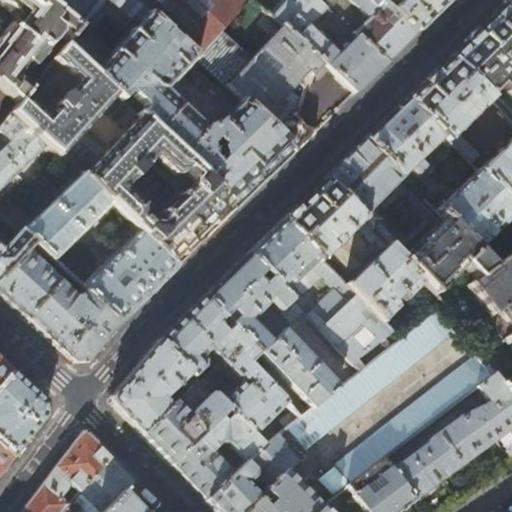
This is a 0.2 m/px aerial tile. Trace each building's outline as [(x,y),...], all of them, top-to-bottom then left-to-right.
[(0,0),(0,4),(15,17),(0,36),(0,91),(15,104),(25,93),(28,89),(14,78),(25,65),(30,68),(53,38),(59,37),(65,43),(76,29),(73,27),(38,0),(0,0)] [(38,0),(73,27),(94,0),(38,0)] [(130,0),(99,0),(76,29),(65,43),(61,49),(113,96),(141,122),(236,209),(273,173),(281,166),(295,152),(241,102),(219,123),(202,132),(201,126),(165,93),(195,59),(130,0)] [(252,0),(130,0),(195,59),(241,102),(295,152),(312,135),(293,117),(303,88),(297,83),(307,73),(312,77),(324,66),(272,18),(267,13),(252,0)] [(252,0),(267,13),(272,7),(264,0),(252,0)] [(288,0),(288,1),(272,18),(324,66),(354,94),(378,71),(385,64),(356,38),(351,43),(347,40),(342,46),(345,49),(337,58),(307,30),(326,10),(315,0),(288,0)] [(348,0),(369,19),(353,35),(356,38),(385,64),(393,56),(416,34),(379,0),(348,0)] [(379,0),(416,34),(432,18),(450,0),(379,0)] [(511,0),(507,0),(488,19),(506,38),(510,34),(511,37),(511,0)] [(506,38),(488,19),(457,49),(448,58),(490,100),(511,123),(511,37),(510,34),(506,38)] [(61,49),(28,89),(25,93),(15,104),(8,115),(43,147),(56,158),(80,176),(86,182),(141,122),(113,96),(61,49)] [(428,77),(406,98),(453,147),(470,164),(477,156),(461,140),(455,135),(490,100),(448,58),(428,77)] [(0,124),(8,115),(15,104),(0,91),(0,124)] [(371,132),(364,139),(400,176),(411,166),(418,173),(428,164),(420,157),(437,140),(448,151),(453,147),(406,98),(371,132)] [(8,115),(0,124),(0,137),(8,145),(0,153),(0,188),(43,147),(8,115)] [(141,122),(86,182),(108,205),(136,232),(174,269),(188,256),(225,220),(236,209),(141,122)] [(511,207),(511,136),(477,171),(511,207)] [(400,176),(364,139),(354,149),(322,180),(378,237),(386,245),(423,283),(433,294),(462,267),(475,280),(467,286),(491,316),(495,313),(511,333),(511,252),(503,259),(491,269),(481,259),(473,251),(442,219),(405,256),(393,243),(394,242),(377,223),(379,220),(370,210),(402,178),(400,176)] [(497,229),(511,214),(511,207),(477,171),(475,169),(433,211),(442,219),(473,251),(492,233),(481,221),(485,217),(497,229)] [(108,205),(86,182),(80,176),(19,235),(29,244),(42,255),(50,262),(108,205)] [(301,201),(281,221),(321,262),(355,229),(371,244),(378,237),(322,180),(301,201)] [(10,212),(3,220),(14,230),(21,222),(10,212)] [(0,276),(29,244),(19,235),(14,230),(3,220),(1,218),(0,219),(0,225),(12,237),(0,249),(0,276)] [(253,247),(245,255),(263,273),(270,280),(282,293),(291,285),(305,299),(315,290),(309,284),(314,279),(306,269),(310,266),(321,277),(320,279),(331,291),(305,316),(350,364),(390,333),(382,324),(344,286),(321,262),(281,221),(253,247)] [(148,295),(174,269),(136,232),(79,288),(82,291),(118,323),(148,295)] [(38,260),(42,255),(29,244),(0,276),(0,297),(5,302),(24,319),(56,283),(37,266),(41,263),(38,260)] [(404,302),(423,283),(386,245),(344,286),(382,324),(397,309),(391,303),(398,296),(404,302)] [(496,249),(481,259),(491,269),(503,259),(496,249)] [(263,273),(245,255),(235,265),(201,298),(222,319),(230,312),(237,319),(230,327),(257,356),(265,364),(256,373),(255,374),(272,392),(278,386),(286,395),(280,401),(283,404),(297,419),(307,412),(337,389),(282,331),(270,343),(249,322),(268,304),(289,325),(302,313),(282,293),(270,280),(261,287),(255,281),(263,273)] [(65,275),(73,283),(77,279),(69,272),(65,275)] [(58,286),(56,283),(24,319),(50,343),(72,363),(87,362),(103,343),(118,323),(82,291),(75,298),(72,298),(58,286)] [(222,319),(201,298),(179,319),(157,341),(192,377),(201,369),(202,363),(200,360),(209,351),(240,383),(219,405),(225,411),(250,437),(283,404),(280,401),(272,392),(255,374),(256,373),(247,365),(257,356),(230,327),(222,319)] [(436,311),(337,389),(307,412),(325,435),(456,333),(436,311)] [(511,333),(504,340),(511,349),(511,376),(501,384),(511,396),(511,333)] [(192,377),(157,341),(132,371),(109,399),(110,403),(118,412),(141,436),(167,409),(164,406),(167,402),(164,399),(179,383),(182,387),(177,392),(180,396),(183,393),(196,381),(192,377)] [(494,347),(479,359),(486,367),(501,355),(494,347)] [(493,375),(486,367),(479,359),(475,356),(317,480),(332,497),(345,488),(381,460),(476,389),(493,375)] [(0,364),(0,382),(9,373),(0,364)] [(25,387),(9,373),(0,382),(0,449),(11,460),(27,440),(44,418),(42,403),(25,387)] [(511,396),(501,384),(493,375),(476,389),(488,403),(458,417),(428,440),(423,447),(402,462),(395,465),(388,469),(381,460),(345,488),(362,511),(396,511),(511,428),(511,396)] [(201,386),(196,381),(183,393),(188,398),(201,386)] [(278,386),(272,392),(280,401),(286,395),(278,386)] [(171,467),(225,411),(219,405),(210,396),(187,419),(172,405),(167,409),(141,436),(156,451),(171,467)] [(261,448),(250,437),(225,411),(171,467),(188,485),(204,502),(235,472),(229,467),(226,470),(209,453),(217,445),(226,445),(243,463),(252,455),(261,448)] [(78,494),(109,459),(85,434),(81,434),(69,449),(55,468),(20,511),(61,511),(66,506),(62,502),(65,499),(62,495),(65,492),(66,490),(67,487),(68,485),(78,494)] [(273,438),(261,448),(252,455),(243,463),(235,472),(204,502),(213,511),(315,511),(318,510),(284,474),(296,462),(273,438)] [(0,475),(11,460),(0,449),(0,475)] [(125,475),(109,459),(78,494),(96,511),(103,511),(124,491),(132,483),(125,475)] [(143,511),(137,505),(124,491),(103,511),(143,511)]
